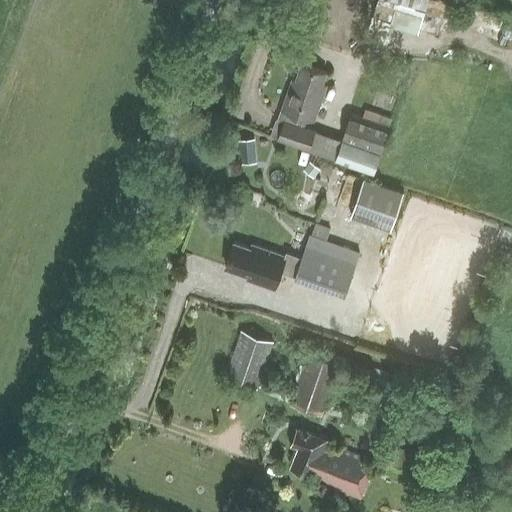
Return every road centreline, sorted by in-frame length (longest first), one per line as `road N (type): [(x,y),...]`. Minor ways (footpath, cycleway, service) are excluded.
road 1 (unclassified): [(32,511),(214,0)]
road 2 (track): [(117,413),(149,388),(189,270),(273,299)]
road 3 (track): [(73,396),(263,467)]
road 4 (track): [(278,0),(247,93),(249,107),(270,121)]
